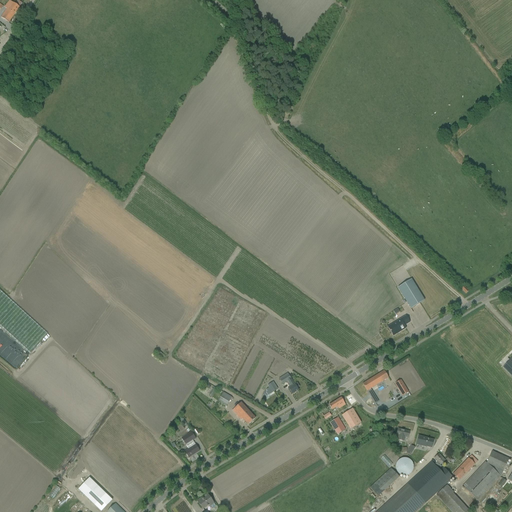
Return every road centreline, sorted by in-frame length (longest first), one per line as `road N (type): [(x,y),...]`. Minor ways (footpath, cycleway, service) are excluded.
road 1 (track): [(211,0),(237,28),(281,139),(463,301)]
road 2 (tertiary): [(146,511),(199,469),(345,381)]
road 3 (tertiary): [(345,381),(511,278)]
road 4 (unclassified): [(511,455),(363,406),(345,381)]
